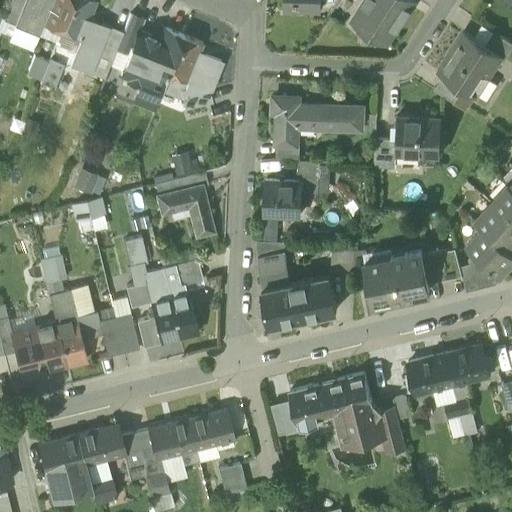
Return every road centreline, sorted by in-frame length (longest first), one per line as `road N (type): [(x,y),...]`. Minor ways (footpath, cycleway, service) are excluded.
road 1 (residential): [(248,64),(230,368)]
road 2 (residential): [(511,296),(247,365)]
road 3 (residential): [(230,368),(0,423)]
road 4 (residential): [(449,0),(396,69),(248,64)]
road 5 (residential): [(247,365),(284,511)]
